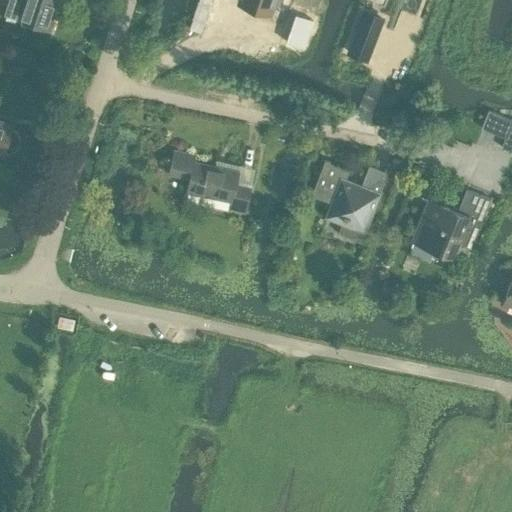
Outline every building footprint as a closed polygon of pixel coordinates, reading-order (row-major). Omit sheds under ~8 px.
[(8,0),(3,13),(19,19),(46,28),(55,0),(8,0)] [(237,0),(248,4),(248,5),(256,8),(256,6),(271,12),(273,6),(279,8),(280,7),(279,6),(280,0),(237,0)] [(363,8),(357,26),(379,34),(385,17),(363,8)] [(294,11),(285,39),(303,44),(312,16),(294,11)] [(502,146),(511,150),(511,120),(488,111),(486,117),(481,128),(505,137),(502,146)] [(9,152),(13,150),(17,148),(19,144),(20,139),(19,134),(16,131),(12,128),(13,125),(0,120),(0,153),(3,154),(4,151),(9,152)] [(244,212),(251,183),(236,180),(239,170),(193,160),(195,154),(174,149),(169,173),(189,177),(186,191),(231,200),(229,208),(244,212)] [(360,185),(345,179),(349,169),(324,160),(311,194),(331,202),(325,216),(342,223),(338,232),(360,240),(386,171),(368,164),(360,185)] [(429,199),(413,240),(434,248),(452,256),(458,242),(467,245),(475,225),(478,226),(490,198),(466,188),(458,208),(450,205),(449,207),(429,199)] [(59,314),(56,325),(72,328),(74,318),(59,314)]
